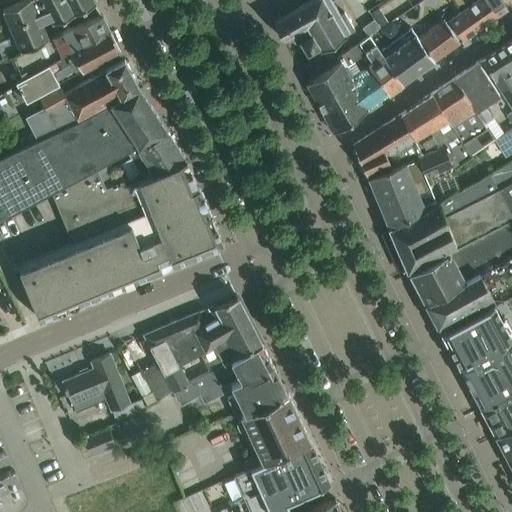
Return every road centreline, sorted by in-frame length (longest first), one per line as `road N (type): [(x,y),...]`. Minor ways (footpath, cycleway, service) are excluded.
road 1 (unclassified): [(469,511),(326,223)]
road 2 (residential): [(0,356),(272,247)]
road 3 (unclassified): [(272,247),(395,511)]
road 4 (unclassified): [(145,0),(272,247)]
road 5 (residential): [(511,21),(298,167)]
road 6 (unclassified): [(298,167),(210,0)]
